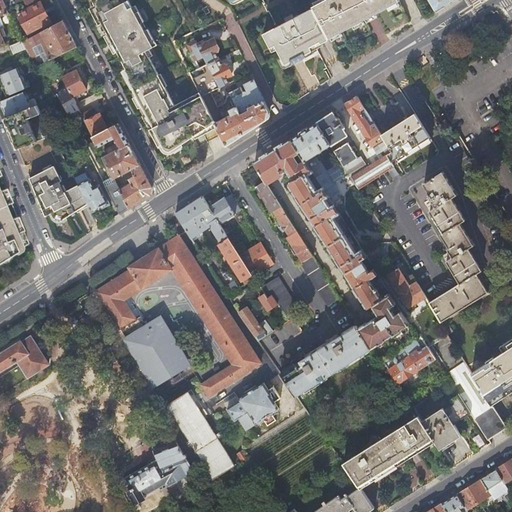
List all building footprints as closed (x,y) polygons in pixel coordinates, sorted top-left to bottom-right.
[(0,0),(0,17),(1,17),(9,14),(2,0),(0,0)] [(92,0),(98,11),(97,12),(133,80),(129,81),(153,127),(150,129),(156,140),(159,139),(163,146),(164,148),(173,150),(199,133),(215,123),(208,107),(200,92),(176,105),(165,86),(163,87),(157,76),(160,75),(147,51),(154,47),(151,40),(153,39),(145,24),(138,12),(136,13),(129,0),(128,0),(126,2),(124,0),(92,0)] [(324,0),(312,6),(312,7),(330,39),(399,0),(324,0)] [(443,6),(452,0),(431,0),(437,10),(443,6)] [(40,2),(19,13),(29,32),(50,21),(40,2)] [(330,39),(312,7),(278,26),(264,34),(271,48),(276,45),(287,65),(293,61),(294,63),(308,55),(306,52),(330,39)] [(56,57),(62,54),(77,46),(73,38),(63,19),(42,31),(56,57)] [(44,63),(54,58),(56,57),(42,31),(23,41),(26,48),(36,67),(44,63)] [(191,57),(197,69),(208,64),(219,58),(216,52),(219,51),(220,48),(216,39),(205,44),(204,42),(199,44),(197,40),(189,44),(194,55),(191,57)] [(14,53),(26,48),(23,41),(22,40),(10,45),(14,53)] [(223,86),(229,83),(227,77),(233,74),(228,65),(226,64),(242,56),(239,49),(219,58),(208,64),(211,69),(218,84),(221,82),(223,86)] [(21,58),(21,59),(27,56),(24,50),(11,56),(13,61),(21,58)] [(24,82),(25,82),(22,75),(21,75),(18,67),(0,74),(0,79),(7,96),(26,88),(24,82)] [(211,69),(193,77),(200,92),(208,107),(212,105),(210,103),(214,101),(210,92),(220,87),(218,84),(211,69)] [(64,78),(69,89),(73,96),(87,89),(77,70),(69,74),(70,75),(64,78)] [(227,145),(268,119),(269,111),(254,80),(235,89),(236,92),(235,93),(237,95),(232,98),(237,107),(230,111),(232,115),(229,116),(228,114),(226,115),(227,117),(223,119),(214,101),(210,103),(212,105),(208,107),(215,123),(227,145)] [(59,94),(67,111),(72,109),(74,113),(77,112),(79,115),(82,114),(73,96),(69,89),(59,94)] [(12,116),(32,108),(26,92),(5,101),(12,116)] [(357,97),(346,104),(372,146),(383,139),(381,135),(371,120),(368,114),(357,97)] [(42,113),(38,105),(32,108),(12,116),(6,119),(18,149),(32,144),(38,141),(35,135),(40,133),(42,139),(53,135),(45,120),(34,125),(36,129),(33,131),(28,119),(42,113)] [(92,110),(82,115),(93,137),(109,129),(101,114),(95,117),(94,118),(91,113),(93,113),(92,110)] [(332,112),(317,123),(331,145),(346,135),(342,128),(344,127),(338,118),(337,119),(332,112)] [(391,162),(430,137),(415,113),(381,135),(383,139),(384,141),(391,152),(386,155),(391,162)] [(317,123),(292,139),(311,170),(323,189),(327,195),(329,198),(339,192),(333,182),(341,177),(343,179),(349,175),(348,173),(341,162),(340,161),(326,171),(320,161),(319,161),(315,155),(330,145),(331,145),(317,123)] [(109,129),(93,137),(99,147),(115,138),(118,144),(122,147),(129,144),(126,137),(119,124),(109,129)] [(358,327),(371,348),(409,325),(400,311),(395,315),(390,307),(395,304),(389,294),(383,298),(378,291),(377,291),(376,288),(375,288),(369,280),(377,275),(375,271),(373,268),(369,271),(362,260),(366,257),(364,254),(361,249),(356,252),(350,242),(348,243),(338,228),(337,228),(330,218),(338,213),(334,206),(330,209),(322,198),(327,195),(323,189),(315,194),(308,183),(310,182),(304,174),(311,170),(292,139),(255,162),(266,181),(268,184),(278,177),(278,176),(283,173),(281,170),(285,167),(293,180),(288,183),(367,308),(372,305),(380,318),(376,320),(375,318),(366,323),(365,322),(358,327)] [(349,175),(358,189),(394,167),(391,162),(386,155),(391,152),(384,141),(373,149),(377,155),(383,151),(386,156),(368,167),(361,156),(358,158),(354,152),(356,150),(354,146),(352,148),(348,142),(334,151),(340,161),(341,162),(348,173),(349,175)] [(104,157),(113,176),(114,178),(132,169),(136,175),(128,181),(130,184),(121,190),(129,208),(151,194),(152,187),(129,144),(122,147),(118,144),(113,146),(113,152),(104,157)] [(88,204),(79,185),(67,191),(54,166),(30,178),(46,217),(53,213),(55,219),(62,220),(76,211),(88,204)] [(460,283),(429,302),(441,322),(488,292),(477,273),(482,270),(469,249),(474,245),(460,223),(465,220),(452,198),(457,195),(443,172),(424,184),(431,195),(429,196),(435,206),(433,207),(431,204),(427,206),(443,232),(441,233),(449,247),(447,248),(452,257),(446,260),(460,283)] [(113,176),(104,181),(120,213),(129,208),(121,190),(114,178),(113,176)] [(88,204),(92,211),(99,207),(100,208),(109,203),(99,185),(94,188),(90,179),(79,185),(88,204)] [(282,206),(268,184),(266,181),(258,187),(261,192),(260,193),(263,197),(264,196),(268,203),(266,204),(271,212),(272,212),(282,206)] [(0,260),(20,247),(17,243),(25,238),(4,187),(2,188),(0,184),(0,260)] [(225,197),(209,207),(220,224),(235,214),(242,210),(233,194),(225,198),(225,197)] [(203,196),(176,213),(190,236),(209,223),(212,227),(221,242),(219,244),(243,282),(252,275),(240,256),(220,224),(209,207),(203,196)] [(285,231),(289,236),(297,231),(282,206),(272,212),(277,220),(279,220),(283,226),(281,227),(284,231),(285,231)] [(209,223),(190,236),(192,239),(212,227),(209,223)] [(313,255),(297,231),(289,236),(293,242),(291,243),(294,247),(294,248),(302,261),(313,255)] [(261,364),(178,235),(92,290),(117,330),(135,319),(123,301),(170,271),(230,364),(198,385),(207,398),(261,364)] [(25,238),(17,243),(20,247),(27,243),(25,238)] [(240,256),(252,275),(254,277),(275,263),(261,242),(240,256)] [(328,305),(339,298),(313,255),(302,261),(301,262),(328,305)] [(426,298),(412,275),(404,280),(397,270),(388,276),(391,281),(387,283),(397,299),(402,296),(409,307),(416,303),(426,298)] [(277,305),(286,318),(298,310),(278,277),(260,288),(267,299),(271,296),(277,305)] [(267,299),(260,288),(257,289),(262,297),(260,298),(268,311),(277,305),(271,296),(267,299)] [(247,308),(239,314),(258,342),(273,332),(266,322),(260,325),(247,308)] [(123,338),(155,390),(194,366),(162,314),(123,338)] [(281,374),(296,396),(371,348),(358,327),(357,325),(281,374)] [(27,375),(28,376),(46,364),(28,335),(10,348),(26,375),(27,375)] [(414,340),(403,348),(418,370),(435,358),(427,346),(422,350),(414,340)] [(488,362),(471,373),(472,374),(491,403),(508,392),(506,389),(511,385),(511,340),(507,344),(510,348),(495,357),(494,356),(486,361),(488,362)] [(0,378),(7,389),(28,376),(27,375),(26,375),(10,348),(1,353),(0,352),(0,378)] [(403,348),(383,362),(397,384),(418,370),(403,348)] [(471,373),(464,362),(446,374),(459,393),(471,412),(487,437),(505,425),(491,403),(472,374),(471,373)] [(246,430),(278,409),(274,402),(280,398),(273,387),(268,390),(263,383),(240,399),(238,400),(239,401),(230,407),(227,409),(234,420),(238,418),(246,430)] [(168,406),(215,479),(237,465),(221,441),(205,416),(201,411),(194,400),(189,392),(168,406)] [(471,412),(459,393),(454,396),(467,415),(471,412)] [(467,415),(454,396),(449,399),(453,404),(445,410),(456,427),(461,424),(459,421),(467,415)] [(421,419),(433,437),(435,440),(440,448),(461,434),(456,427),(445,410),(442,406),(421,419)] [(418,414),(376,440),(392,464),(433,437),(421,419),(418,414)] [(479,448),(486,443),(477,430),(470,435),(479,448)] [(392,464),(394,467),(435,440),(433,437),(392,464)] [(376,440),(341,461),(358,486),(377,474),(392,464),(376,440)] [(183,473),(192,467),(176,441),(153,448),(156,460),(123,478),(130,490),(126,492),(133,503),(145,497),(144,495),(167,482),(168,483),(184,474),(183,473)] [(240,456),(243,461),(249,458),(246,452),(245,453),(244,452),(240,455),(241,456),(240,456)] [(511,459),(495,470),(504,482),(510,479),(511,477),(511,459)] [(421,479),(429,474),(422,460),(414,464),(421,479)] [(358,486),(359,487),(360,489),(394,467),(392,464),(377,474),(358,486)] [(495,470),(481,479),(490,494),(493,499),(495,498),(497,502),(511,494),(506,486),(495,470)] [(481,479),(456,495),(465,509),(490,494),(481,479)] [(350,511),(349,510),(354,507),(357,511),(367,511),(374,508),(360,489),(359,487),(347,496),(345,493),(345,494),(346,496),(341,499),(339,495),(326,504),(324,501),(323,502),(325,505),(314,511),(350,511)] [(456,495),(442,503),(447,511),(467,511),(465,509),(456,495)] [(447,511),(442,503),(428,511),(447,511)]
